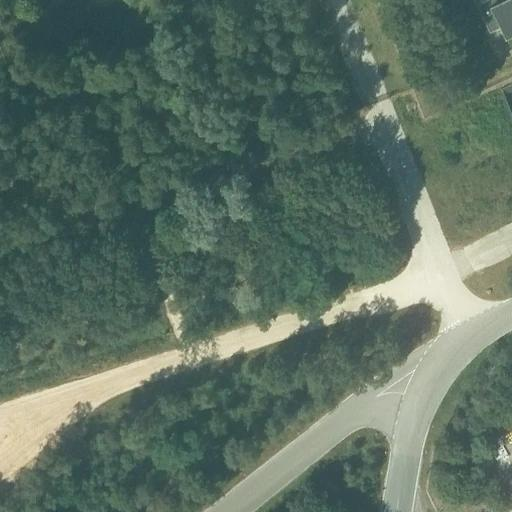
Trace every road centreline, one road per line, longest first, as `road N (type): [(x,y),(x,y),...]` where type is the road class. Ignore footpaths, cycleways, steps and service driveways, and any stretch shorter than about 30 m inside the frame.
road 1 (track): [(0,424),(210,350),(445,282)]
road 2 (track): [(210,350),(42,239),(0,249)]
road 3 (unclassified): [(399,511),(415,421),(439,372),(480,328),(511,313)]
